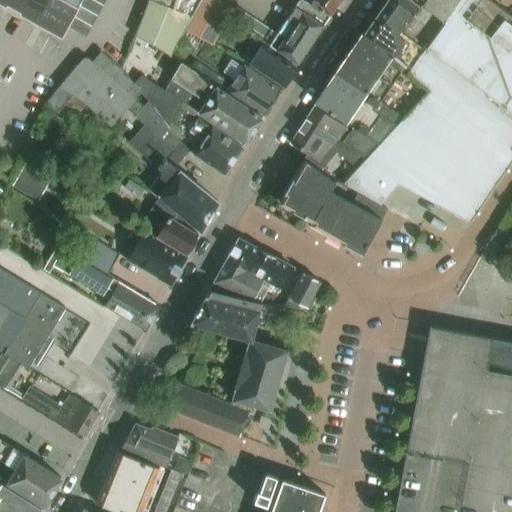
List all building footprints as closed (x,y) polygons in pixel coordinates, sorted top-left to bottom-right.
[(0,0),(0,1),(62,36),(81,0),(0,0)] [(100,17),(105,7),(93,0),(83,0),(80,6),(100,17)] [(148,0),(135,35),(170,57),(185,29),(201,0),(148,0)] [(213,44),(234,8),(218,0),(201,0),(185,29),(213,44)] [(300,0),(295,7),(277,34),(271,43),(269,46),(298,64),(340,1),(338,0),(319,0),(318,0),(300,0)] [(425,91),(343,184),(356,193),(352,201),(381,217),(387,208),(382,205),(398,184),(402,186),(470,223),(511,159),(511,17),(489,0),(456,0),(442,20),(443,21),(404,75),(425,91)] [(419,5),(410,0),(388,0),(386,5),(408,20),(419,5)] [(442,20),(456,0),(425,0),(423,3),(403,32),(422,47),(442,20)] [(407,67),(419,50),(398,35),(408,20),(386,5),(365,34),(404,65),(407,67)] [(94,27),(100,17),(80,6),(75,17),(94,27)] [(238,8),(232,17),(271,43),(277,34),(238,8)] [(88,38),(94,27),(75,17),(69,27),(88,38)] [(381,103),(404,65),(365,34),(317,104),(354,128),(343,142),(363,157),(402,116),(381,103)] [(284,86),(296,68),(255,41),(243,59),(284,86)] [(101,51),(93,61),(118,83),(135,98),(141,91),(135,83),(123,70),(101,51)] [(47,102),(47,103),(48,103),(48,104),(52,108),(58,112),(73,95),(85,103),(111,126),(127,108),(135,98),(118,83),(93,61),(86,55),(78,66),(65,81),(60,87),(49,98),(48,100),(48,101),(47,102)] [(222,89),(206,79),(182,63),(165,90),(141,75),(135,83),(141,91),(149,101),(171,126),(172,123),(181,106),(194,115),(199,112),(246,143),(264,116),(227,92),(222,89)] [(227,92),(264,116),(281,90),(244,65),(227,92)] [(206,79),(222,89),(226,82),(211,71),(206,79)] [(73,95),(58,112),(72,124),(74,121),(71,119),(85,103),(73,95)] [(171,126),(149,101),(144,106),(135,98),(127,108),(143,122),(127,140),(163,172),(149,189),(155,194),(160,196),(202,231),(218,202),(167,160),(182,143),(177,138),(168,130),(170,127),(171,126)] [(322,171),(343,142),(351,130),(315,107),(290,144),(306,155),(305,158),(322,171)] [(225,174),(243,147),(213,127),(212,127),(199,118),(190,131),(204,140),(195,154),(225,174)] [(170,127),(168,130),(177,138),(181,133),(181,129),(172,123),(171,126),(170,127)] [(363,253),(382,218),(329,188),(335,181),(304,159),(295,177),(294,176),(279,203),(312,222),(311,225),(363,253)] [(15,183),(13,186),(29,195),(41,172),(26,163),(15,183)] [(130,181),(125,188),(140,196),(144,189),(130,181)] [(182,221),(158,200),(146,219),(161,229),(156,237),(187,256),(200,235),(181,223),(182,221)] [(145,230),(128,259),(171,285),(187,256),(156,237),(145,230)] [(79,246),(75,254),(78,256),(108,274),(119,255),(86,235),(85,235),(79,246)] [(280,287),(291,268),(241,239),(239,238),(227,259),(262,278),(280,287)] [(64,248),(53,265),(68,273),(78,256),(75,254),(64,248)] [(78,256),(68,273),(69,274),(70,275),(103,294),(113,277),(108,274),(78,256)] [(256,290),(262,278),(227,259),(211,289),(214,290),(268,303),(271,298),(256,290)] [(0,351),(29,369),(66,309),(0,268),(0,351)] [(321,281),(304,272),(284,307),(291,309),(296,300),(307,306),(307,307),(310,309),(317,298),(313,296),(321,281)] [(113,277),(103,294),(110,299),(106,306),(145,330),(160,305),(113,277)] [(302,311),(291,309),(284,307),(268,303),(214,290),(211,289),(191,325),(249,340),(250,338),(252,338),(258,316),(299,325),(302,311)] [(511,511),(511,340),(434,326),(429,325),(428,331),(425,347),(394,511),(511,511)] [(288,348),(252,338),(250,338),(249,340),(233,400),(234,400),(232,406),(249,412),(254,414),(257,406),(270,410),(288,348)] [(0,384),(7,388),(22,365),(3,353),(0,358),(0,384)] [(249,412),(232,406),(178,383),(168,407),(240,436),(249,412)] [(85,436),(99,412),(70,394),(63,406),(31,387),(23,398),(85,436)] [(128,433),(121,448),(166,466),(177,438),(153,428),(152,431),(135,424),(131,435),(128,433)] [(120,511),(141,511),(160,467),(118,450),(97,503),(120,511)] [(16,469),(8,483),(45,506),(62,477),(25,454),(19,463),(16,469)] [(172,469),(154,511),(167,511),(183,473),(187,475),(192,462),(178,456),(173,469),(172,469)] [(318,511),(325,493),(266,473),(260,491),(258,491),(254,500),(272,507),(270,511),(318,511)] [(0,482),(0,511),(41,511),(43,509),(0,482)]
